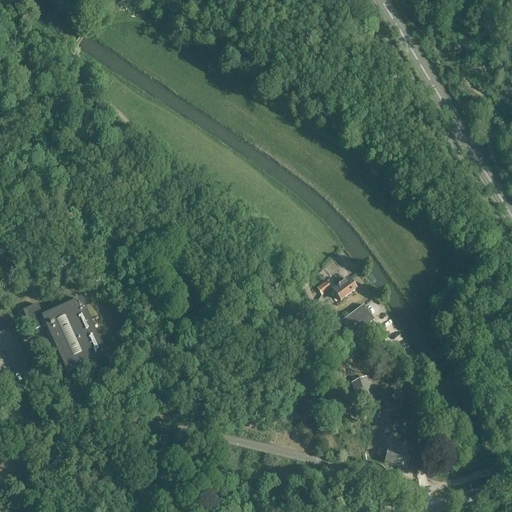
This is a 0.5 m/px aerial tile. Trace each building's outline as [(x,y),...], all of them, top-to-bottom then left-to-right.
[(332,291),(340,301),(356,290),(348,279),(332,291)] [(318,289),(322,295),(332,288),(327,282),(318,289)] [(43,317),(37,305),(23,312),(32,332),(45,327),(67,374),(106,357),(81,300),(43,317)] [(342,323),(352,336),(373,320),(363,307),(342,323)] [(332,322),(336,327),(341,323),(338,318),(332,322)] [(352,383),(362,411),(377,406),(366,377),(352,383)] [(408,456),(411,446),(411,445),(399,442),(399,443),(391,441),(388,451),(384,463),(407,470),(411,457),(408,456)]
